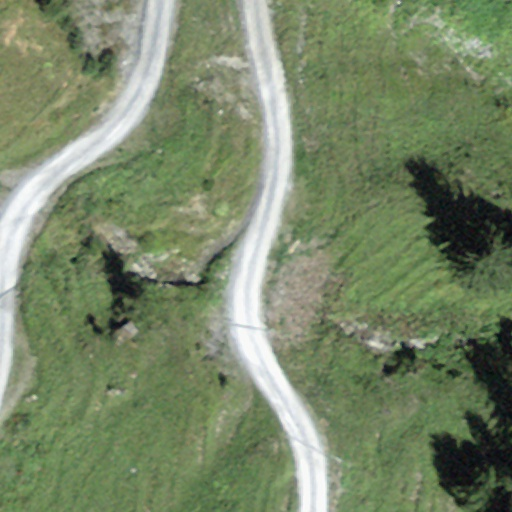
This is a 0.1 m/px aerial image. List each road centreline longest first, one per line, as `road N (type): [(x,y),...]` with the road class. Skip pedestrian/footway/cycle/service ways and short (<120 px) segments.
road 1 (track): [(255,0),(280,116),(281,168),(244,284),(242,318),(250,350),(304,429),(314,511)]
road 2 (track): [(0,359),(10,223),(33,186),(131,115),(162,0)]
